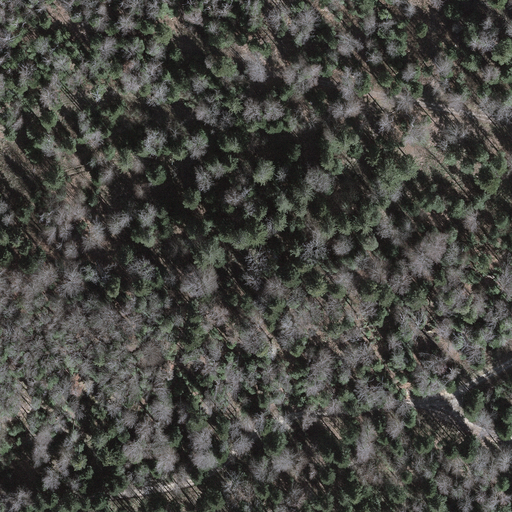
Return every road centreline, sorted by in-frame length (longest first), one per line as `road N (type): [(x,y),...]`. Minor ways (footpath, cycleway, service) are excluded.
road 1 (track): [(0,507),(189,494),(298,415),(433,402),(511,438)]
road 2 (track): [(511,123),(268,71)]
